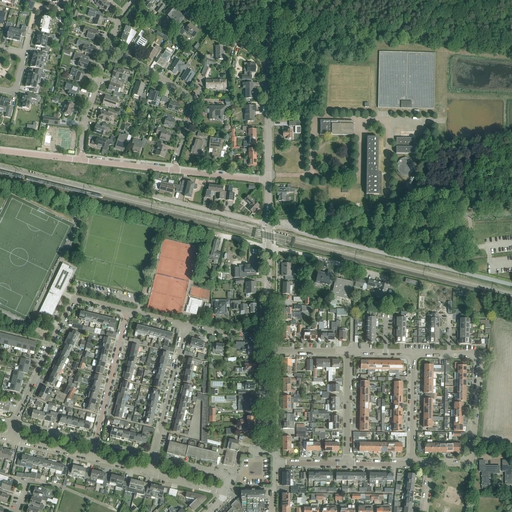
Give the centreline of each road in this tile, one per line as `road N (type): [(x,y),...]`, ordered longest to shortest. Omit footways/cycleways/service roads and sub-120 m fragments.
road 1 (residential): [(286,223),(511,285)]
road 2 (unknown): [(511,51),(314,26)]
road 3 (residential): [(174,170),(189,96),(108,46)]
road 4 (residential): [(95,445),(127,310)]
road 5 (residential): [(185,325),(152,459)]
road 6 (residential): [(13,425),(71,303)]
road 7 (unclassified): [(388,218),(511,214)]
road 8 (residential): [(385,277),(268,247)]
